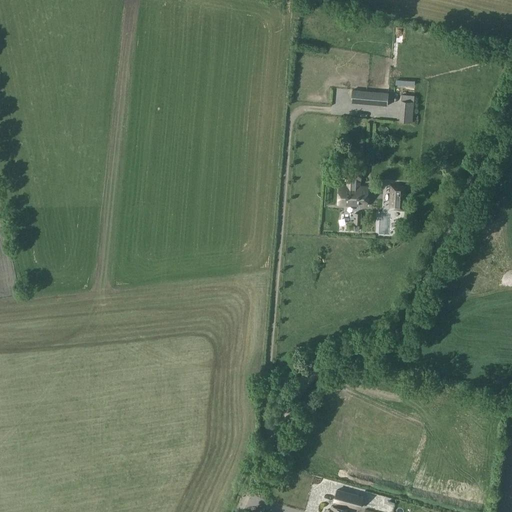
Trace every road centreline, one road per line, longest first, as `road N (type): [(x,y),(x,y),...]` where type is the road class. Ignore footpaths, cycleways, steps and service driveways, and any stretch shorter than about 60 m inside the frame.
road 1 (unclassified): [(239,511),(302,388),(334,360),(395,333),(406,317),(511,89)]
road 2 (unknown): [(275,437),(265,405),(289,126),(301,113),(402,115)]
